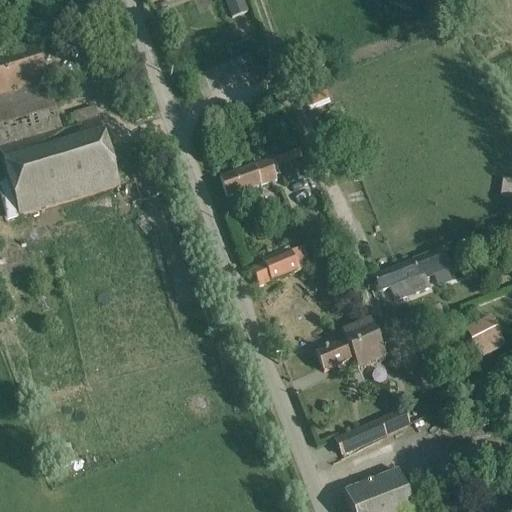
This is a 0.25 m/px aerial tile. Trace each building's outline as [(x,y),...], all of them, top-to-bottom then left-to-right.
[(46,0),(50,10),(63,5),(77,45),(94,38),(78,0),(46,0)] [(241,0),(222,0),(231,20),(246,14),(241,0)] [(0,169),(5,185),(0,186),(0,205),(6,223),(119,189),(93,110),(72,117),(75,128),(61,132),(34,45),(0,55),(0,169)] [(299,151),(219,180),(226,200),(276,182),(275,177),(281,175),(278,167),(302,159),(299,151)] [(511,182),(502,181),(499,200),(511,202),(511,182)] [(15,247),(4,250),(10,268),(21,265),(15,247)] [(262,265),(250,270),(258,290),(310,268),(302,249),(289,254),(287,249),(261,261),(262,265)] [(441,252),(372,278),(378,295),(389,291),(394,305),(429,291),(425,282),(449,272),(441,252)] [(438,307),(415,316),(420,328),(443,318),(438,307)] [(489,318),(463,331),(479,361),(505,348),(489,318)] [(344,343),(314,356),(322,375),(353,362),(357,371),(385,359),(369,323),(341,336),(344,343)] [(441,323),(423,330),(427,340),(446,333),(441,323)] [(401,413),(334,443),(340,459),(408,428),(401,413)] [(412,511),(397,474),(343,495),(349,511),(412,511)]
